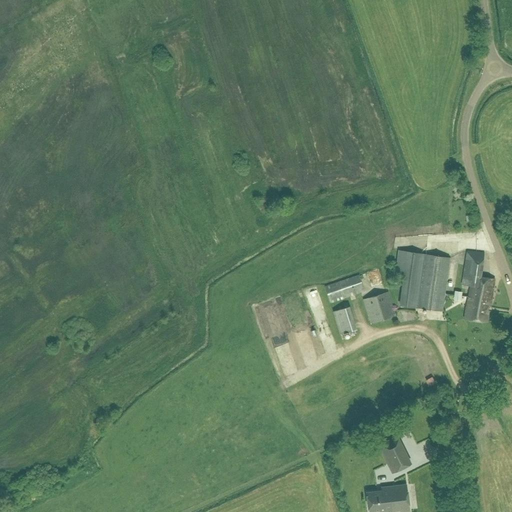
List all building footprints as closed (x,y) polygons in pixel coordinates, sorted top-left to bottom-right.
[(450,257),(408,251),(398,250),(394,273),(405,275),(400,305),(442,311),(450,257)] [(488,307),(490,307),(494,279),(482,276),(483,253),(467,251),(462,284),(470,285),(465,318),(487,322),(489,311),(487,311),(488,307)] [(330,303),(364,291),(358,274),(324,286),(330,303)] [(370,323),(396,316),(388,291),(363,299),(370,323)] [(454,291),(453,299),(460,301),(462,292),(454,291)] [(350,305),(344,307),(343,303),(340,304),(340,305),(338,306),(338,304),(331,306),(333,311),(340,335),(357,329),(350,305)] [(403,417),(392,422),(396,431),(407,426),(403,417)] [(405,451),(397,436),(379,445),(386,461),(405,451)] [(409,510),(406,485),(381,488),(382,491),(367,493),(369,511),(385,509),(385,511),(388,511),(392,511),(392,510),(400,509),(400,511),(409,510)]
